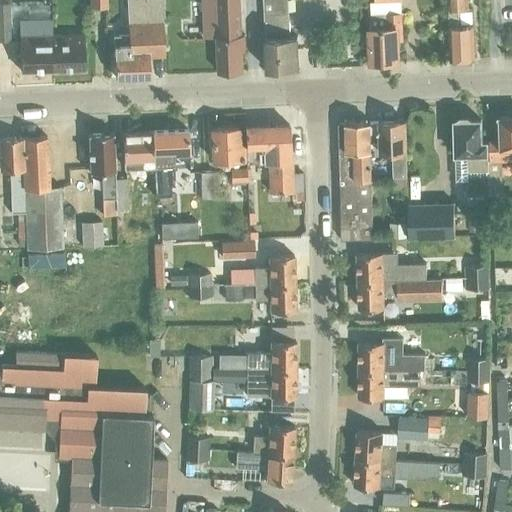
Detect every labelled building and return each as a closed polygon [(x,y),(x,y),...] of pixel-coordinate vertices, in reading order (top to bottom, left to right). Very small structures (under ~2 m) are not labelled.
[(113,35),(115,77),(149,75),(148,54),(164,54),(163,26),(162,16),(164,16),(163,0),(126,0),(128,34),(113,35)] [(239,0),(201,0),(204,37),(216,37),(218,72),(242,70),(241,50),(244,50),(244,33),(242,34),(239,0)] [(263,0),(267,69),(299,67),(297,35),(290,35),(288,0),(263,0)] [(370,0),(371,11),(369,11),(371,60),(398,59),(397,39),(402,39),(401,10),(401,11),(400,0),(370,0)] [(447,0),(448,10),(461,9),(468,9),(467,0),(447,0)] [(9,3),(0,3),(0,40),(10,40),(9,3)] [(449,26),(451,60),(475,59),(473,25),(462,25),(461,9),(448,10),(448,18),(449,26)] [(51,18),(19,19),(20,26),(21,70),(52,69),(51,33),(51,26),(51,18)] [(51,33),(52,69),(84,67),(83,32),(51,33)] [(457,120),(454,120),(455,154),(456,179),(467,179),(467,177),(488,177),(488,160),(487,141),(480,141),(480,119),(476,119),(470,114),(463,114),(457,120)] [(511,115),(498,116),(499,140),(490,141),(490,160),(488,160),(488,177),(489,194),(501,194),(500,160),(511,159),(511,115)] [(378,121),(370,121),(370,139),(379,139),(379,152),(392,152),(393,176),(394,191),(408,191),(407,176),(405,120),(378,121)] [(370,121),(338,122),(341,227),(372,226),(370,139),(370,121)] [(267,125),(244,127),(245,163),(268,162),(270,192),(292,191),(303,191),(303,172),(291,173),(290,159),(290,148),(289,140),(289,124),(267,125)] [(237,127),(210,128),(211,160),(242,159),(241,145),(237,145),(237,127)] [(164,131),(152,131),(153,165),(154,189),(154,195),(169,195),(169,188),(175,188),(174,168),(174,160),(188,159),(187,130),(164,131)] [(153,165),(152,131),(122,132),(124,167),(153,165)] [(116,209),(115,178),(115,171),(113,133),(87,134),(89,171),(102,171),(103,214),(116,214),(116,209)] [(23,137),(26,212),(26,220),(27,248),(63,247),(60,187),(48,187),(46,136),(23,137)] [(26,212),(23,137),(0,137),(0,169),(9,170),(11,213),(15,212),(26,212)] [(245,169),(230,169),(230,182),(246,181),(245,169)] [(200,171),(200,197),(214,197),(213,171),(200,171)] [(126,178),(115,178),(116,209),(127,209),(126,178)] [(453,202),(407,203),(408,237),(454,236),(453,202)] [(300,209),(290,209),(290,235),(301,235),(300,209)] [(26,212),(15,212),(15,220),(26,220),(26,212)] [(102,220),(82,221),(83,246),(103,245),(102,228),(102,220)] [(194,221),(160,223),(161,238),(195,236),(194,221)] [(406,223),(391,224),(391,236),(406,236),(406,223)] [(253,241),(221,242),(222,257),(253,256),(253,241)] [(153,286),(162,286),(160,242),(151,243),(153,286)] [(382,251),(357,252),(358,280),(397,278),(426,278),(426,263),(398,263),(397,252),(382,252),(382,251)] [(254,283),(294,282),(293,254),(269,255),(269,267),(253,267),(254,283)] [(466,276),(488,275),(487,264),(466,264),(466,276)] [(186,273),(170,273),(170,284),(186,283),(186,273)] [(188,285),(209,285),(209,273),(188,273),(188,285)] [(488,275),(466,276),(467,288),(488,287),(488,275)] [(397,278),(358,280),(359,307),(383,307),(383,295),(398,294),(398,299),(442,298),(441,277),(426,278),(397,278)] [(507,280),(499,280),(499,290),(508,289),(507,280)] [(294,282),(254,283),(254,299),(270,299),(270,310),(295,310),(294,282)] [(209,285),(188,285),(188,297),(209,297),(209,285)] [(242,286),(224,286),(224,301),(243,300),(242,286)] [(481,320),(490,320),(489,300),(480,300),(481,320)] [(383,341),(359,341),(359,369),(398,369),(404,369),(420,369),(425,369),(425,354),(404,353),(405,337),(383,337),(383,341)] [(159,340),(150,340),(150,356),(159,356),(159,340)] [(255,351),(247,351),(246,367),(254,367),(295,368),(295,340),(270,340),(270,351),(255,351)] [(0,427),(44,430),(44,426),(59,427),(57,462),(70,463),(67,511),(163,511),(166,458),(151,457),(153,415),(144,415),(145,388),(95,386),(96,355),(15,351),(15,365),(1,365),(1,373),(0,372),(0,427)] [(188,355),(188,364),(210,365),(210,356),(188,355)] [(467,357),(467,369),(488,369),(488,357),(467,357)] [(210,365),(188,364),(187,408),(212,408),(212,380),(210,380),(210,366),(210,365)] [(246,367),(210,366),(210,380),(212,380),(247,380),(246,395),(294,396),(295,368),(254,367),(246,367)] [(398,369),(359,369),(358,397),(383,397),(383,383),(398,383),(420,383),(420,369),(404,369),(398,369)] [(488,369),(467,369),(467,381),(488,382),(488,369)] [(497,401),(508,400),(507,380),(497,381),(497,401)] [(488,392),(469,392),(468,417),(488,417),(488,392)] [(508,400),(497,401),(498,421),(508,420),(508,400)] [(429,418),(398,416),(397,437),(427,439),(428,431),(429,418)] [(429,418),(428,431),(439,432),(440,419),(429,418)] [(253,435),(252,451),(292,453),(293,426),(269,425),(268,436),(253,435)] [(499,448),(509,448),(509,428),(499,428),(499,448)] [(357,430),(356,457),(395,459),(396,443),(381,442),(382,431),(357,430)] [(186,435),(185,447),(207,448),(208,437),(186,435)] [(207,448),(185,447),(185,459),(207,460),(207,448)] [(510,468),(509,448),(499,448),(500,469),(510,468)] [(236,450),(235,467),(266,468),(265,480),(290,481),(292,453),(252,451),(236,450)] [(464,463),(485,464),(486,453),(465,451),(464,463)] [(356,457),(354,485),(393,487),(394,476),(439,478),(439,461),(395,459),(356,457)] [(485,464),(464,463),(463,475),(484,476),(485,464)] [(498,480),(495,499),(505,501),(508,481),(498,480)] [(383,490),(382,502),(404,504),(405,492),(383,490)] [(511,511),(511,503),(505,503),(505,501),(495,499),(493,511),(511,511)]
